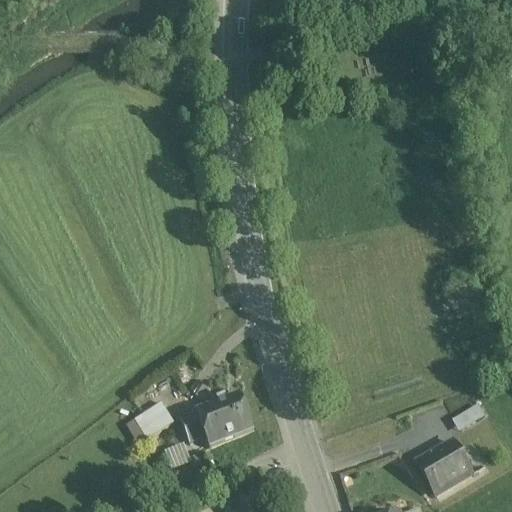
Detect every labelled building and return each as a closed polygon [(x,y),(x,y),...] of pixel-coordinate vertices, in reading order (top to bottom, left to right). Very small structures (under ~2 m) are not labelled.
[(240,395),(196,412),(205,437),(209,447),(254,430),(240,395)] [(162,401),(135,417),(148,439),(175,423),(162,401)] [(474,411),(454,423),(459,433),(480,421),(474,411)] [(196,412),(181,418),(191,443),(205,437),(196,412)] [(454,445),(440,452),(448,466),(453,463),(463,481),(471,476),(454,445)] [(448,466),(440,452),(419,464),(436,495),(463,481),(453,463),(448,466)] [(78,463),(70,470),(74,476),(83,469),(78,463)]
